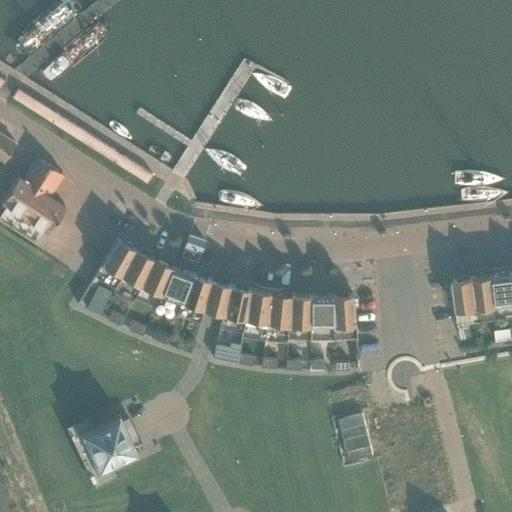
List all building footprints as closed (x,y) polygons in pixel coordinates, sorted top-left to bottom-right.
[(13,89),(9,97),(147,185),(152,177),(13,89)] [(0,159),(3,161),(15,143),(0,133),(0,159)] [(6,205),(0,214),(0,219),(33,241),(42,228),(48,232),(64,206),(48,195),(62,173),(37,157),(22,179),(17,176),(1,201),(6,205)] [(196,261),(204,239),(189,234),(181,255),(196,261)] [(118,277),(134,247),(116,237),(99,266),(118,277)] [(118,277),(138,288),(153,257),(134,247),(118,277)] [(138,288),(159,297),(172,265),(153,257),(138,288)] [(159,297),(180,305),(191,273),(172,265),(159,297)] [(511,272),(493,274),(498,308),(511,306),(511,272)] [(201,311),(202,308),(211,279),(191,273),(180,305),(201,311)] [(493,274),(473,277),(477,311),(498,308),(493,274)] [(465,312),(477,311),(473,277),(452,280),(458,329),(467,328),(465,312)] [(222,313),(229,284),(220,281),(211,279),(202,308),(212,311),(222,313)] [(111,291),(98,284),(86,308),(99,314),(111,291)] [(229,284),(222,313),(221,317),(243,321),(249,288),(229,284)] [(270,291),(249,288),(243,321),(265,325),(270,291)] [(290,293),(270,291),(265,325),(287,327),(290,293)] [(311,294),(290,293),(287,327),(310,328),(311,294)] [(332,294),(332,328),(355,327),(352,293),(332,294)] [(310,328),(332,328),(332,294),(311,294),(310,328)] [(120,325),(125,316),(111,310),(107,319),(120,325)] [(142,335),(146,326),(132,320),(128,329),(142,335)] [(508,328),(500,329),(502,340),(509,339),(508,328)] [(165,344),(169,334),(155,329),(151,339),(165,344)] [(500,329),(493,330),(494,341),(502,340),(500,329)] [(189,352),(192,342),(178,338),(175,347),(189,352)] [(216,344),(213,358),(236,362),(240,344),(230,342),(229,347),(216,344)] [(237,363),(251,365),(253,355),(238,353),(237,363)] [(261,367),(275,368),(276,358),(261,357),(261,367)] [(285,369),(300,370),(300,360),(286,359),(285,369)] [(333,370),(348,369),(348,359),(333,360),(333,370)] [(309,370),(324,370),(324,360),(309,360),(309,370)] [(122,416),(119,411),(77,431),(97,473),(139,453),(137,449),(135,450),(119,417),(122,416)] [(363,413),(339,419),(349,460),(373,455),(363,413)]
